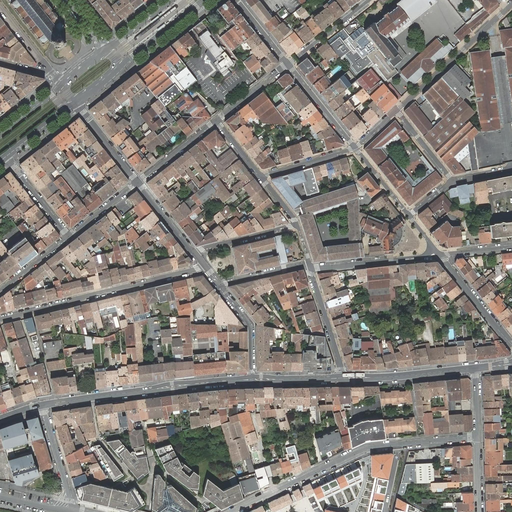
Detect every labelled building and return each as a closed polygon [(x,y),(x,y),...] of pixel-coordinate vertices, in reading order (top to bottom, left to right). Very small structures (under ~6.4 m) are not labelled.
[(41,44),(42,45),(43,44),(43,45),(44,44),(44,43),(48,40),(49,41),(50,41),(51,43),(52,42),(53,42),(53,43),(53,42),(55,44),(56,46),(56,47),(55,48),(57,50),(59,49),(60,48),(59,47),(61,45),(64,43),(65,45),(66,44),(67,43),(65,40),(64,41),(63,41),(61,39),(60,37),(60,36),(61,35),(60,34),(60,33),(59,31),(63,28),(64,28),(65,28),(64,27),(65,27),(64,26),(63,26),(60,23),(61,23),(60,22),(61,21),(60,21),(59,21),(58,20),(59,19),(54,12),(53,13),(52,12),(53,12),(52,11),(51,11),(50,10),(52,9),(46,3),(45,4),(44,2),(45,2),(44,1),(43,0),(42,0),(7,0),(11,3),(10,3),(11,4),(10,4),(11,5),(15,9),(14,9),(15,10),(16,11),(15,12),(20,18),(21,17),(22,18),(22,19),(22,20),(23,19),(24,20),(23,21),(28,28),(29,27),(30,28),(29,29),(30,29),(31,29),(32,30),(31,31),(36,38),(37,37),(38,38),(37,38),(38,39),(39,39),(42,42),(41,43),(42,43),(41,44)] [(126,0),(95,0),(91,4),(111,28),(120,20),(134,9),(126,0)] [(126,0),(134,9),(143,2),(141,0),(126,0)] [(228,0),(227,0),(217,9),(220,14),(221,14),(223,17),(224,18),(228,23),(229,22),(231,20),(235,25),(243,18),(228,0)] [(250,7),(264,24),(272,18),(265,9),(262,5),(259,2),(258,0),(250,7)] [(326,2),(324,3),(336,19),(343,13),(334,0),(328,5),(326,2)] [(333,0),(334,0),(343,13),(350,7),(344,0),(333,0)] [(398,72),(393,67),(402,59),(398,54),(397,55),(396,54),(397,53),(398,53),(389,42),(386,38),(409,20),(410,21),(435,1),(434,0),(401,0),(396,4),(398,5),(388,12),(388,11),(387,12),(383,15),(382,16),(383,17),(374,23),(373,22),(363,30),(361,27),(346,38),(356,51),(362,58),(366,55),(372,62),(374,65),(376,63),(378,66),(377,67),(387,80),(398,72)] [(477,0),(486,11),(479,16),(478,15),(477,15),(476,15),(475,15),(474,15),(473,15),(474,16),(471,19),(472,20),(467,25),(467,26),(472,32),(483,21),(500,5),(497,2),(495,0),(477,0)] [(311,14),(309,15),(311,18),(321,30),(336,19),(324,3),(322,5),(324,8),(313,16),(311,14)] [(298,9),(296,11),(302,19),(308,14),(302,6),(298,9)] [(264,24),(270,31),(278,25),(281,22),(275,15),(272,18),(264,24)] [(466,24),(467,25),(472,20),(471,19),(474,16),(473,15),(472,16),(471,17),(471,18),(470,19),(465,23),(466,24)] [(220,37),(231,51),(242,42),(246,39),(254,32),(243,18),(235,25),(233,27),(222,35),(220,37)] [(304,23),(314,36),(321,30),(311,18),(304,23)] [(294,29),(305,43),(314,36),(304,23),(301,19),(300,21),(302,24),(304,26),(298,30),(297,29),(296,27),(294,29)] [(412,24),(410,21),(409,20),(386,38),(389,42),(393,39),(412,24)] [(278,41),(280,44),(294,32),(292,30),(291,28),(292,26),(289,23),(286,26),(283,22),(281,22),(278,25),(270,31),(278,41)] [(227,23),(218,30),(222,35),(233,27),(229,23),(228,24),(227,23)] [(11,32),(4,24),(0,27),(0,40),(2,38),(11,32)] [(467,25),(466,24),(454,35),(461,42),(472,32),(467,26),(467,25)] [(511,28),(499,30),(500,35),(501,48),(504,48),(505,55),(511,105),(511,122),(511,123),(511,124),(511,28)] [(213,63),(221,74),(234,64),(220,46),(218,47),(214,42),(210,36),(211,35),(208,30),(198,37),(205,46),(216,61),(213,63)] [(19,42),(11,32),(2,38),(0,40),(0,56),(7,59),(19,42)] [(187,32),(178,40),(185,49),(190,44),(192,44),(194,47),(197,45),(187,32)] [(262,41),(254,32),(246,39),(242,42),(244,43),(246,42),(247,44),(249,46),(250,47),(248,49),(250,51),(262,41)] [(294,32),(280,44),(289,55),(304,44),(294,32)] [(340,36),(329,45),(339,57),(339,58),(345,54),(353,64),(351,65),(357,73),(372,62),(366,55),(362,58),(356,51),(353,53),(350,50),(343,41),(340,36)] [(346,38),(343,41),(350,50),(353,53),(356,51),(346,38)] [(393,39),(389,42),(398,53),(397,53),(398,54),(402,59),(407,55),(393,39)] [(420,67),(426,74),(436,65),(430,58),(440,48),(443,46),(436,39),(400,72),(407,79),(420,67)] [(178,40),(170,46),(177,56),(183,51),(186,54),(188,53),(185,49),(178,40)] [(270,52),(262,41),(250,51),(252,54),(254,52),(260,59),(264,56),(265,55),(266,56),(270,52)] [(26,51),(19,42),(7,59),(19,62),(21,55),(26,51)] [(329,45),(326,42),(316,50),(324,59),(327,63),(329,65),(331,63),(328,60),(334,56),(337,59),(339,57),(329,45)] [(196,81),(196,80),(182,62),(177,56),(170,46),(150,62),(135,73),(146,86),(148,87),(158,100),(159,101),(160,100),(164,106),(181,92),(183,90),(188,87),(196,81)] [(189,55),(190,56),(200,48),(199,47),(189,55)] [(436,65),(446,55),(440,48),(430,58),(436,65)] [(489,50),(469,53),(470,60),(470,59),(481,132),(500,129),(500,124),(490,57),(489,50)] [(21,55),(19,62),(33,65),(35,62),(26,51),(21,55)] [(279,63),(270,52),(266,56),(265,55),(264,56),(266,58),(260,62),(259,60),(258,60),(259,63),(262,66),(267,73),(279,63)] [(245,61),(243,62),(251,73),(255,71),(256,70),(257,69),(259,68),(262,66),(259,63),(258,60),(253,54),(251,56),(252,57),(253,59),(247,63),(246,62),(245,61)] [(511,122),(511,105),(505,55),(498,56),(490,57),(500,124),(511,122)] [(297,65),(304,75),(314,67),(311,62),(307,57),(297,65)] [(463,68),(457,62),(454,64),(460,71),(463,68)] [(460,71),(454,64),(441,77),(440,77),(462,100),(470,93),(464,87),(470,81),(460,71)] [(314,67),(304,75),(312,85),(325,75),(332,69),(329,65),(326,67),(328,69),(323,73),(319,67),(317,65),(315,66),(314,67)] [(0,89),(3,87),(3,84),(4,83),(9,84),(9,87),(10,89),(11,90),(13,86),(14,80),(16,71),(8,69),(0,66),(0,89)] [(407,79),(413,86),(426,74),(420,67),(407,79)] [(385,113),(397,101),(387,88),(386,87),(379,78),(370,68),(356,80),(363,88),(370,97),(373,100),(374,102),(385,113)] [(44,79),(16,71),(14,80),(24,83),(26,81),(32,90),(45,80),(44,79)] [(128,79),(120,85),(129,96),(129,98),(129,99),(146,86),(135,73),(128,79)] [(345,73),(339,78),(346,88),(349,85),(351,84),(353,83),(345,73)] [(287,86),(293,81),(288,74),(285,74),(277,80),(281,85),(280,87),(282,89),(282,90),(284,89),(287,86)] [(325,75),(312,85),(319,94),(332,84),(330,82),(329,83),(324,78),(326,76),(325,75)] [(442,119),(462,100),(440,77),(422,94),(422,95),(442,119)] [(332,84),(319,94),(327,103),(342,91),(346,88),(339,78),(332,84)] [(19,87),(26,95),(32,90),(26,81),(24,83),(14,80),(13,86),(17,88),(19,87)] [(389,83),(386,87),(387,88),(397,101),(401,97),(389,83)] [(120,85),(111,92),(115,97),(120,104),(123,101),(127,103),(129,101),(129,99),(129,98),(129,96),(120,85)] [(282,96),(297,113),(299,112),(310,102),(296,85),(289,90),(282,96)] [(263,92),(248,103),(259,118),(262,123),(288,124),(286,121),(297,113),(282,96),(289,90),(287,86),(284,89),(282,90),(273,97),(269,100),(263,92)] [(0,93),(1,96),(10,107),(19,100),(13,92),(11,90),(10,89),(9,87),(7,88),(8,90),(3,95),(1,92),(0,93)] [(13,92),(19,100),(26,95),(19,87),(17,88),(13,92)] [(370,97),(363,88),(358,92),(355,93),(354,94),(351,97),(353,99),(356,96),(359,101),(352,106),(351,105),(350,103),(351,102),(348,99),(344,103),(333,111),(340,120),(351,111),(354,109),(355,108),(361,103),(363,102),(364,101),(368,98),(370,97)] [(267,89),(263,92),(269,100),(273,97),(267,89)] [(184,91),(164,107),(171,116),(172,115),(175,115),(178,113),(180,116),(184,116),(190,117),(202,117),(205,118),(207,120),(211,117),(204,108),(204,107),(196,98),(192,101),(184,91)] [(342,91),(327,103),(333,111),(344,103),(341,100),(340,98),(343,96),(345,94),(344,93),(342,91)] [(111,92),(101,100),(105,106),(109,111),(112,115),(114,114),(115,113),(114,112),(113,110),(120,104),(115,97),(111,92)] [(0,106),(4,112),(10,107),(1,96),(0,93),(0,106)] [(88,110),(101,127),(111,119),(109,118),(105,114),(107,113),(111,119),(112,118),(115,116),(116,115),(114,114),(112,115),(109,111),(105,106),(101,100),(88,110)] [(151,106),(152,107),(154,109),(162,103),(159,101),(158,100),(151,106)] [(476,157),(474,137),(478,132),(467,120),(474,112),(462,100),(442,119),(433,127),(423,136),(454,174),(465,172),(458,163),(469,154),(469,158),(476,157)] [(296,123),(297,125),(299,123),(300,122),(305,119),(316,110),(310,102),(299,112),(302,116),(300,118),(301,120),(296,123)] [(379,118),(385,113),(374,102),(369,107),(370,108),(379,118)] [(127,138),(117,146),(127,159),(139,150),(145,145),(172,123),(175,121),(171,116),(164,107),(162,103),(154,109),(152,107),(142,115),(154,131),(138,144),(131,135),(130,135),(127,138)] [(248,103),(237,112),(245,121),(252,122),(252,120),(255,117),(257,119),(259,118),(248,103)] [(404,112),(423,136),(433,127),(417,107),(413,103),(404,112)] [(113,110),(114,112),(122,106),(120,104),(113,110)] [(370,126),(379,118),(370,108),(367,110),(366,112),(364,113),(361,116),(363,118),(364,119),(366,122),(370,126)] [(322,117),(316,110),(305,119),(300,122),(303,125),(308,122),(311,126),(322,117)] [(351,111),(340,120),(348,130),(359,121),(358,119),(356,117),(355,115),(351,111)] [(245,121),(237,112),(225,122),(233,132),(239,127),(237,124),(240,122),(242,125),(244,124),(245,123),(245,121)] [(181,128),(186,136),(192,131),(188,125),(185,122),(181,117),(175,122),(177,124),(181,128)] [(198,127),(205,121),(202,117),(190,117),(191,117),(185,122),(188,125),(193,121),(198,127)] [(311,126),(309,127),(310,128),(312,127),(315,132),(312,134),(313,136),(316,134),(329,125),(322,117),(311,126)] [(79,118),(66,128),(75,139),(77,138),(79,136),(88,129),(79,118)] [(111,119),(101,127),(106,133),(116,125),(115,123),(112,118),(111,119)] [(359,121),(348,130),(356,139),(370,126),(366,122),(365,123),(364,124),(363,123),(362,121),(364,119),(363,118),(361,120),(360,120),(359,121)] [(116,125),(106,133),(111,138),(120,131),(124,128),(127,125),(130,123),(125,120),(124,119),(116,125)] [(404,142),(409,138),(395,120),(364,149),(409,207),(442,179),(423,155),(420,157),(430,169),(433,172),(414,187),(412,187),(381,149),(382,146),(398,133),(400,137),(404,142)] [(192,131),(198,127),(193,121),(188,125),(192,131)] [(172,123),(145,145),(147,149),(150,153),(164,142),(166,140),(181,128),(177,124),(174,126),(172,123)] [(239,127),(233,132),(238,139),(251,128),(250,127),(249,128),(247,126),(246,127),(244,124),(242,125),(239,127)] [(120,131),(111,138),(117,146),(127,138),(122,131),(125,129),(126,130),(129,127),(127,125),(124,128),(120,131)] [(336,134),(329,125),(316,134),(313,136),(314,138),(316,136),(319,140),(323,138),(336,134)] [(68,158),(71,163),(85,152),(84,150),(75,139),(66,128),(52,138),(61,150),(68,158)] [(251,128),(238,139),(243,145),(254,136),(251,133),(252,133),(250,131),(252,130),(251,128)] [(77,138),(75,139),(84,150),(96,140),(88,129),(79,136),(84,144),(83,145),(77,138)] [(215,129),(196,145),(205,157),(206,158),(210,163),(219,174),(239,159),(231,149),(217,160),(208,148),(215,143),(216,144),(218,143),(220,145),(219,146),(220,147),(226,143),(215,129)] [(255,136),(254,136),(243,145),(247,150),(259,141),(261,139),(262,138),(259,133),(255,136)] [(387,148),(400,137),(398,133),(382,146),(381,149),(412,187),(414,187),(433,172),(430,169),(413,182),(387,148)] [(323,138),(327,150),(344,145),(344,144),(336,134),(323,138)] [(298,141),(299,143),(303,157),(312,155),(308,143),(307,140),(304,141),(305,144),(303,144),(302,142),(301,142),(299,136),(297,136),(297,138),(298,141)] [(52,138),(39,149),(59,174),(66,170),(61,164),(68,158),(61,150),(52,138)] [(261,139),(259,141),(247,150),(254,159),(262,152),(268,148),(266,146),(264,148),(260,150),(259,148),(262,145),(264,143),(261,139)] [(96,140),(84,150),(85,152),(90,158),(103,148),(96,140)] [(172,147),(166,140),(164,142),(169,149),(172,147)] [(313,141),(308,143),(312,155),(317,153),(313,141)] [(299,143),(287,147),(287,148),(291,161),(303,157),(299,143)] [(139,150),(127,159),(133,166),(144,157),(145,157),(142,153),(144,152),(147,149),(145,145),(139,150)] [(196,145),(188,151),(198,164),(199,163),(198,162),(205,157),(196,145)] [(90,158),(98,168),(110,158),(103,148),(90,158)] [(262,152),(254,159),(258,164),(267,157),(265,155),(271,150),(270,148),(268,149),(268,148),(262,152)] [(291,161),(287,148),(277,151),(281,164),(291,161)] [(32,155),(52,180),(59,190),(61,192),(65,198),(67,200),(75,194),(59,174),(39,149),(32,155)] [(277,151),(277,149),(273,152),(277,165),(281,164),(277,151)] [(188,151),(176,160),(184,171),(186,173),(192,180),(199,190),(211,181),(202,170),(198,164),(188,151)] [(73,164),(91,188),(105,177),(103,174),(98,168),(90,158),(85,152),(71,163),(73,164)] [(144,157),(133,166),(138,173),(150,164),(156,160),(150,153),(147,155),(145,157),(144,157)] [(20,164),(39,190),(52,180),(32,155),(20,164)] [(267,157),(258,164),(261,168),(263,169),(276,165),(269,155),(267,157)] [(350,171),(346,157),(339,160),(343,173),(350,171)] [(476,157),(469,158),(471,171),(478,169),(476,157)] [(98,168),(103,174),(106,172),(116,165),(110,158),(98,168)] [(222,203),(223,205),(225,204),(224,202),(229,197),(234,194),(238,190),(240,189),(243,187),(254,178),(239,159),(219,174),(211,181),(209,182),(216,191),(214,193),(212,195),(215,198),(218,196),(223,202),(222,203)] [(176,160),(171,164),(179,174),(181,173),(183,171),(184,171),(176,160)] [(331,162),(335,175),(337,174),(340,173),(339,171),(340,171),(341,174),(343,173),(339,160),(331,162)] [(331,162),(325,164),(328,174),(329,178),(335,176),(335,175),(331,162)] [(202,170),(211,181),(219,174),(210,163),(202,170)] [(66,170),(59,174),(75,194),(77,196),(89,212),(102,202),(91,188),(73,164),(66,170)] [(171,164),(160,172),(168,181),(173,178),(174,177),(175,178),(180,175),(179,174),(171,164)] [(325,164),(319,166),(322,176),(328,174),(325,164)] [(103,174),(105,177),(106,178),(109,176),(111,179),(121,171),(116,165),(106,172),(103,174)] [(319,166),(313,167),(316,180),(322,179),(322,176),(319,166)] [(313,167),(299,171),(302,181),(306,195),(319,192),(319,189),(316,180),(313,167)] [(108,181),(116,191),(129,181),(121,171),(111,179),(108,181)] [(296,172),(287,175),(290,185),(302,181),(299,171),(296,172)] [(10,172),(3,177),(16,193),(19,197),(27,198),(29,197),(24,190),(15,179),(10,172)] [(168,181),(160,172),(146,183),(158,198),(167,191),(175,184),(178,182),(175,178),(174,177),(173,178),(174,180),(164,188),(163,186),(168,181)] [(380,189),(367,173),(357,180),(370,197),(380,189)] [(271,180),(299,216),(299,217),(303,229),(313,262),(364,256),(362,231),(360,215),(351,216),(352,243),(350,244),(322,246),(311,212),(347,200),(358,197),(354,184),(347,187),(301,202),(289,186),(290,185),(287,175),(271,180)] [(511,175),(485,180),(487,194),(511,188),(511,175)] [(3,177),(0,179),(0,188),(15,207),(22,203),(19,200),(18,201),(13,196),(16,193),(3,177)] [(105,177),(91,188),(102,202),(116,191),(108,181),(106,178),(105,177)] [(243,187),(250,197),(261,188),(254,178),(243,187)] [(52,180),(39,190),(47,199),(59,190),(52,180)] [(192,180),(187,184),(194,193),(199,190),(192,180)] [(473,183),(473,184),(474,193),(474,195),(475,201),(475,203),(478,202),(478,199),(485,198),(485,202),(486,206),(488,206),(488,201),(487,194),(485,180),(473,183)] [(182,187),(178,182),(175,184),(178,187),(173,191),(172,189),(168,193),(167,191),(158,198),(162,203),(175,193),(175,192),(178,190),(182,187)] [(212,195),(214,193),(216,191),(209,182),(199,190),(194,193),(190,196),(198,206),(201,204),(212,195)] [(451,188),(449,190),(450,198),(459,196),(460,204),(470,202),(468,194),(474,193),(473,184),(466,185),(466,184),(457,186),(457,187),(451,188)] [(0,188),(0,205),(7,214),(15,207),(0,188)] [(250,197),(249,198),(256,207),(268,197),(261,188),(250,197)] [(59,190),(47,199),(55,210),(67,200),(65,198),(63,200),(58,194),(61,192),(59,190)] [(136,191),(127,198),(135,207),(143,200),(136,191)] [(175,193),(162,203),(169,213),(183,203),(181,201),(179,202),(175,196),(177,195),(175,192),(175,193)] [(367,215),(360,212),(360,215),(362,231),(376,237),(375,240),(377,243),(381,243),(381,244),(380,246),(369,247),(369,255),(385,254),(393,253),(392,250),(393,250),(392,246),(392,239),(392,238),(393,238),(394,237),(394,236),(395,235),(395,234),(395,233),(395,232),(395,231),(401,226),(403,224),(405,222),(406,222),(401,215),(400,216),(398,213),(387,200),(388,200),(383,193),(369,205),(371,206),(372,205),(376,209),(377,210),(382,206),(391,218),(391,220),(390,221),(387,218),(384,218),(382,221),(367,215)] [(418,218),(427,229),(436,222),(433,219),(437,216),(434,212),(438,209),(440,211),(444,208),(448,213),(448,212),(454,208),(447,200),(443,195),(419,214),(418,218)] [(74,206),(73,207),(73,208),(82,218),(89,212),(77,196),(70,201),(74,206)] [(183,203),(169,213),(177,223),(198,206),(190,196),(183,203)] [(15,207),(7,214),(13,222),(21,215),(35,204),(29,197),(27,198),(19,197),(18,198),(19,200),(22,203),(15,207)] [(254,218),(263,229),(275,226),(271,214),(270,214),(270,218),(262,220),(256,213),(266,206),(268,209),(274,205),(268,197),(256,207),(250,212),(252,215),(254,218)] [(358,197),(347,200),(350,244),(352,243),(351,216),(360,215),(360,212),(359,198),(358,197)] [(67,200),(55,210),(61,217),(73,208),(73,207),(67,200)] [(139,217),(141,219),(152,211),(143,200),(135,207),(132,209),(139,217)] [(35,204),(21,215),(25,220),(26,219),(39,209),(35,204)] [(198,206),(177,223),(182,228),(192,220),(191,219),(202,211),(204,208),(201,204),(198,206)] [(231,211),(227,205),(225,207),(223,205),(221,206),(223,208),(219,211),(223,216),(224,217),(230,212),(231,213),(232,212),(231,211)] [(237,207),(231,211),(232,212),(236,217),(239,221),(244,216),(237,207)] [(73,208),(61,217),(69,228),(70,228),(82,218),(73,208)] [(115,208),(111,211),(119,221),(121,218),(122,217),(120,215),(118,211),(115,208)] [(455,208),(454,208),(448,212),(463,219),(462,212),(455,208)] [(39,209),(26,219),(32,226),(34,225),(44,216),(39,209)] [(271,214),(275,226),(288,223),(287,221),(285,221),(282,222),(281,219),(280,217),(283,216),(278,210),(277,211),(277,213),(271,214)] [(111,211),(105,216),(120,235),(123,233),(121,231),(116,225),(120,222),(119,221),(111,211)] [(124,233),(125,237),(127,245),(127,247),(130,245),(134,242),(135,240),(160,221),(152,211),(141,219),(131,227),(127,231),(124,233)] [(223,216),(219,211),(212,217),(214,219),(216,221),(223,216)] [(192,220),(182,228),(188,236),(198,228),(193,223),(196,221),(197,222),(203,217),(201,214),(192,220)] [(38,231),(49,222),(44,216),(34,225),(32,226),(30,227),(32,230),(35,227),(38,231)] [(105,216),(99,220),(108,233),(110,235),(110,236),(113,240),(117,239),(117,236),(120,235),(105,216)] [(224,217),(223,216),(216,221),(217,223),(218,224),(220,222),(225,218),(224,217)] [(239,221),(249,233),(256,231),(247,220),(244,216),(239,221)] [(139,217),(125,228),(127,231),(131,227),(141,219),(139,217)] [(214,219),(212,217),(204,223),(206,225),(214,219)] [(228,223),(238,235),(249,233),(239,221),(236,217),(235,218),(228,223)] [(247,220),(256,231),(263,229),(254,218),(251,220),(249,218),(247,220)] [(99,220),(95,224),(106,239),(110,236),(110,235),(108,233),(99,220)] [(446,220),(430,233),(440,244),(439,245),(446,248),(447,247),(462,246),(461,240),(466,240),(465,231),(460,232),(460,226),(452,227),(450,226),(446,220)] [(168,232),(160,221),(135,240),(140,246),(144,251),(146,249),(152,244),(156,242),(168,232)] [(218,224),(228,238),(238,235),(228,223),(227,221),(226,222),(227,224),(224,226),(220,222),(218,224)] [(493,224),(489,224),(489,226),(490,238),(511,235),(511,221),(504,222),(502,221),(499,223),(493,223),(493,224)] [(27,239),(32,246),(41,240),(54,229),(49,222),(38,231),(35,233),(39,238),(34,241),(30,237),(27,239)] [(21,223),(17,227),(22,233),(26,231),(26,230),(21,223)] [(210,231),(218,241),(228,238),(218,224),(217,223),(215,224),(217,226),(212,230),(210,228),(209,229),(210,231)] [(95,224),(77,237),(85,248),(92,257),(93,256),(104,254),(113,251),(114,257),(121,255),(119,247),(118,242),(114,242),(113,246),(112,246),(108,241),(106,239),(95,224)] [(402,229),(401,226),(395,231),(395,232),(395,233),(395,234),(395,235),(394,236),(394,237),(393,238),(392,238),(392,239),(392,246),(393,246),(395,245),(397,243),(400,240),(401,238),(402,234),(402,232),(402,229)] [(489,226),(478,227),(478,232),(479,240),(480,244),(491,243),(490,238),(489,226)] [(198,228),(188,236),(196,246),(218,241),(210,231),(209,233),(205,235),(203,232),(201,233),(198,228)] [(41,240),(46,246),(60,236),(54,229),(41,240)] [(26,231),(22,233),(25,237),(27,239),(30,237),(26,231)] [(173,237),(168,232),(156,242),(157,243),(158,242),(160,244),(159,245),(159,246),(164,244),(173,237)] [(281,235),(273,237),(276,247),(278,255),(280,264),(287,263),(287,261),(281,235)] [(7,250),(20,267),(38,253),(25,237),(7,250)] [(77,237),(67,245),(76,257),(80,262),(86,257),(89,261),(83,266),(85,268),(86,269),(96,266),(93,256),(92,257),(85,248),(77,237)] [(177,242),(173,237),(164,244),(167,247),(165,249),(162,250),(162,251),(165,250),(167,249),(168,249),(172,246),(177,242)] [(276,247),(273,237),(232,247),(238,274),(280,264),(278,255),(272,256),(257,260),(255,252),(270,248),(276,247)] [(0,240),(0,254),(4,259),(10,254),(7,250),(0,240)] [(32,246),(38,253),(46,246),(41,240),(32,246)] [(184,252),(177,242),(172,246),(175,259),(184,252)] [(67,245),(61,250),(76,270),(79,273),(81,272),(77,267),(78,267),(72,260),(76,257),(67,245)] [(119,247),(121,255),(122,258),(125,257),(127,262),(128,261),(128,264),(127,264),(128,269),(125,270),(128,281),(135,279),(128,250),(127,247),(127,245),(119,247)] [(175,259),(172,246),(168,249),(167,249),(169,255),(172,255),(173,257),(169,258),(172,270),(178,268),(175,259)] [(270,250),(270,248),(255,252),(257,260),(272,256),(271,254),(258,257),(257,253),(270,250)] [(131,249),(128,250),(135,279),(143,277),(140,266),(135,267),(133,260),(134,260),(131,249)] [(61,250),(45,262),(52,271),(54,274),(59,280),(61,278),(65,275),(65,276),(69,274),(68,271),(65,273),(59,266),(58,267),(56,265),(61,261),(61,262),(63,261),(72,272),(73,273),(76,270),(61,250)] [(113,251),(104,254),(106,264),(109,263),(108,257),(111,257),(113,262),(115,262),(115,259),(114,257),(113,251)] [(140,266),(143,277),(150,275),(146,260),(144,252),(140,253),(143,262),(139,263),(140,266)] [(188,257),(184,252),(175,259),(178,268),(192,265),(193,262),(188,257)] [(511,258),(511,253),(501,254),(503,269),(504,271),(506,270),(506,267),(505,264),(511,263),(511,258)] [(10,254),(4,259),(0,261),(0,265),(8,277),(20,267),(10,254)] [(104,254),(93,256),(96,266),(86,269),(89,274),(97,272),(98,275),(101,287),(112,285),(108,269),(106,264),(104,254)] [(121,255),(114,257),(115,259),(119,258),(121,268),(117,269),(121,282),(128,281),(125,270),(122,258),(121,255)] [(169,257),(156,261),(159,273),(172,270),(169,258),(169,257)] [(455,263),(459,269),(466,264),(462,258),(457,259),(455,263)] [(149,259),(146,260),(150,275),(159,273),(156,261),(156,259),(149,261),(149,259)] [(466,264),(459,269),(464,275),(471,269),(475,268),(469,259),(467,263),(466,264)] [(436,261),(424,262),(426,277),(437,275),(444,270),(438,262),(436,261)] [(45,262),(42,265),(49,274),(52,271),(45,262)] [(416,275),(416,279),(424,278),(424,281),(426,280),(426,277),(424,262),(414,263),(416,275)] [(414,263),(405,264),(406,276),(416,275),(414,263)] [(388,266),(388,274),(389,286),(390,300),(395,300),(394,289),(393,289),(393,286),(394,284),(397,283),(397,285),(403,285),(403,283),(407,281),(406,276),(405,264),(398,265),(399,272),(397,272),(396,265),(388,266)] [(0,279),(2,282),(8,277),(0,265),(0,279)] [(42,265),(37,269),(44,277),(44,278),(45,278),(45,277),(49,274),(42,265)] [(369,315),(391,312),(390,300),(389,286),(388,274),(388,266),(365,268),(366,275),(367,275),(368,289),(370,308),(369,308),(369,315)] [(108,269),(112,285),(121,282),(117,269),(117,267),(108,269)] [(81,272),(79,273),(81,277),(89,274),(86,269),(85,268),(81,272)] [(352,278),(347,280),(348,282),(349,285),(349,287),(357,285),(362,283),(366,282),(367,282),(366,275),(365,268),(355,270),(357,278),(352,279),(352,278)] [(37,269),(30,274),(38,284),(40,281),(42,280),(45,279),(44,278),(44,277),(37,269)] [(291,272),(281,275),(284,285),(294,282),(297,290),(299,289),(308,286),(303,269),(291,272)] [(471,269),(464,275),(471,284),(481,276),(477,272),(476,273),(475,274),(473,271),(471,269)] [(79,273),(76,270),(73,273),(79,281),(74,282),(73,280),(69,276),(70,275),(69,274),(65,276),(70,283),(72,294),(83,292),(81,282),(79,277),(81,277),(79,273)] [(452,279),(444,270),(437,275),(427,283),(427,290),(432,286),(433,287),(438,283),(441,287),(452,279)] [(481,276),(471,284),(477,291),(488,281),(496,276),(493,272),(491,270),(487,271),(490,275),(485,279),(484,277),(485,276),(483,274),(481,276)] [(317,274),(322,289),(339,283),(338,278),(337,272),(317,274)] [(30,274),(24,279),(25,287),(26,290),(27,293),(30,292),(31,292),(30,290),(36,286),(38,284),(30,274)] [(81,282),(83,292),(101,287),(98,275),(87,278),(88,281),(81,282)] [(194,277),(191,278),(192,278),(193,279),(194,286),(196,285),(205,296),(213,289),(202,275),(194,277)] [(275,292),(283,308),(283,309),(291,306),(287,293),(284,285),(281,275),(268,277),(273,288),(275,292)] [(264,291),(265,292),(272,289),(274,292),(275,292),(273,288),(268,277),(257,280),(264,291)] [(60,285),(63,297),(72,294),(70,283),(62,285),(61,278),(59,280),(60,285)] [(191,278),(185,279),(187,288),(189,296),(190,302),(190,303),(193,301),(190,287),(194,286),(193,279),(192,278),(191,278)] [(190,303),(190,302),(189,296),(187,288),(185,279),(171,283),(175,298),(175,299),(176,306),(179,315),(190,314),(192,309),(190,303)] [(452,279),(441,287),(436,291),(433,294),(436,298),(442,294),(443,295),(446,293),(456,285),(452,279)] [(54,287),(57,298),(63,297),(60,285),(59,280),(53,281),(54,287)] [(252,281),(253,287),(253,288),(258,293),(259,295),(264,291),(257,280),(252,281)] [(228,287),(238,299),(253,287),(252,281),(246,282),(237,284),(228,287)] [(488,281),(477,291),(482,297),(495,286),(491,281),(490,282),(488,281)] [(20,282),(10,290),(15,309),(26,306),(23,294),(23,291),(22,288),(20,282)] [(45,288),(48,301),(57,298),(54,287),(50,288),(48,283),(44,284),(45,288)] [(142,290),(139,291),(144,313),(149,312),(150,312),(148,303),(158,300),(159,302),(167,300),(171,299),(171,300),(174,300),(175,306),(176,306),(175,299),(175,298),(171,283),(144,289),(142,290)] [(339,283),(322,289),(324,295),(335,291),(334,289),(340,287),(339,283)] [(461,292),(456,285),(446,293),(451,300),(461,292)] [(495,286),(482,297),(487,303),(496,296),(492,292),(495,289),(496,288),(495,286)] [(253,287),(238,299),(242,305),(251,298),(250,296),(253,294),(254,295),(258,293),(253,288),(253,287)] [(30,292),(33,304),(48,301),(45,288),(43,289),(31,292),(30,292)] [(335,291),(324,295),(326,301),(345,295),(349,294),(350,293),(352,293),(350,288),(336,293),(335,291)] [(211,300),(214,290),(213,289),(205,296),(198,299),(193,301),(190,303),(192,309),(202,304),(203,304),(210,300),(211,300)] [(287,293),(291,306),(292,307),(301,304),(313,300),(311,295),(297,300),(294,293),(299,291),(299,289),(297,290),(287,293)] [(10,290),(3,296),(7,311),(15,309),(10,290)] [(216,301),(218,295),(214,290),(211,300),(210,300),(215,306),(215,304),(216,301)] [(126,294),(134,323),(140,321),(146,319),(148,318),(149,318),(151,318),(150,315),(149,312),(144,313),(139,291),(126,294)] [(23,294),(26,306),(33,304),(30,292),(27,293),(23,294)] [(259,295),(258,293),(254,295),(254,296),(261,306),(265,303),(259,295)] [(344,303),(345,302),(344,299),(346,299),(345,298),(351,296),(350,293),(349,294),(345,295),(326,301),(328,308),(344,303)] [(501,295),(500,293),(496,296),(487,303),(491,309),(501,302),(503,300),(502,299),(501,300),(499,297),(501,295)] [(124,328),(125,345),(135,344),(134,324),(134,323),(126,294),(120,295),(123,310),(124,312),(126,319),(127,325),(127,326),(128,326),(124,328)] [(122,312),(124,312),(123,310),(120,295),(113,297),(117,312),(122,310),(122,312)] [(216,324),(227,324),(227,323),(241,323),(236,317),(231,311),(218,295),(216,301),(220,304),(217,306),(215,304),(215,306),(214,307),(216,324)] [(459,307),(468,300),(464,295),(455,302),(459,307)] [(242,305),(250,315),(259,309),(256,305),(254,307),(250,302),(255,299),(253,296),(251,298),(242,305)] [(120,322),(119,320),(117,312),(113,297),(106,299),(96,301),(102,325),(107,324),(105,314),(107,313),(106,308),(110,307),(114,323),(115,323),(120,322)] [(439,311),(440,312),(441,312),(442,312),(446,308),(448,307),(441,297),(434,302),(440,310),(439,311)] [(294,314),(295,317),(304,314),(316,311),(313,300),(301,304),(303,311),(294,314)] [(461,314),(471,311),(471,310),(476,310),(468,300),(459,307),(461,310),(461,314)] [(102,325),(96,301),(89,303),(94,321),(97,320),(99,327),(102,326),(102,325)] [(491,309),(496,316),(507,307),(503,302),(502,303),(501,302),(491,309)] [(94,321),(89,303),(80,305),(85,327),(87,327),(86,323),(92,322),(93,325),(95,325),(94,321)] [(263,327),(263,326),(263,323),(270,317),(264,309),(266,307),(268,310),(270,309),(265,303),(261,306),(262,306),(259,309),(250,315),(257,324),(256,326),(263,327)] [(344,309),(349,308),(349,306),(345,307),(344,303),(328,308),(330,314),(344,309)] [(87,334),(85,327),(80,305),(74,307),(77,319),(80,333),(87,334)] [(496,316),(501,322),(511,313),(511,312),(511,309),(511,310),(510,309),(511,309),(509,306),(507,307),(496,316)] [(74,307),(67,308),(71,323),(73,332),(76,333),(73,320),(77,319),(74,307)] [(330,314),(332,320),(343,317),(350,315),(353,313),(351,307),(349,308),(344,309),(330,314)] [(67,308),(61,310),(64,322),(64,325),(71,323),(67,308)] [(61,310),(49,313),(52,325),(64,322),(61,310)] [(297,332),(299,332),(299,330),(295,317),(294,314),(292,310),(289,311),(297,332)] [(316,311),(304,314),(308,327),(310,327),(320,324),(316,311)] [(49,313),(34,316),(38,330),(51,327),(52,325),(49,313)] [(501,322),(506,328),(511,323),(511,313),(501,322)] [(277,328),(279,329),(283,326),(274,314),(273,315),(275,318),(273,321),(277,326),(277,328)] [(173,361),(174,378),(184,376),(194,375),(193,363),(192,355),(191,338),(191,335),(190,324),(189,317),(189,316),(186,316),(169,317),(170,328),(171,342),(172,348),(172,351),(172,352),(173,361)] [(32,317),(24,319),(28,330),(35,328),(32,317)] [(332,320),(334,326),(347,322),(351,321),(351,318),(345,320),(343,317),(332,320)] [(121,328),(127,325),(126,319),(119,320),(120,322),(120,325),(121,328)] [(135,344),(135,347),(137,363),(137,366),(138,382),(149,381),(152,381),(151,364),(148,364),(147,365),(146,363),(144,363),(145,365),(143,365),(140,325),(147,324),(146,319),(140,321),(134,323),(134,324),(135,344)] [(19,320),(11,322),(15,333),(17,340),(19,346),(24,361),(25,364),(33,362),(28,345),(25,337),(23,332),(19,320)] [(11,322),(3,324),(7,336),(11,335),(12,337),(13,337),(14,341),(17,340),(15,333),(11,322)] [(348,338),(352,338),(352,337),(351,334),(350,334),(348,335),(346,328),(348,327),(349,327),(347,322),(334,326),(338,337),(348,338)] [(227,324),(227,332),(239,331),(247,331),(241,323),(227,323),(227,324)] [(203,324),(195,324),(196,335),(216,333),(216,335),(218,352),(205,354),(205,363),(206,374),(214,373),(226,372),(225,359),(229,359),(229,351),(228,346),(228,340),(227,332),(227,324),(216,324),(203,324)] [(312,333),(324,334),(320,324),(310,327),(312,333)] [(256,326),(256,338),(256,345),(268,345),(268,338),(273,338),(273,336),(273,328),(263,326),(263,327),(256,326)] [(171,342),(170,328),(163,329),(160,329),(161,343),(171,342)] [(239,331),(227,332),(228,340),(231,340),(235,338),(239,338),(239,331)] [(239,351),(247,351),(247,341),(247,331),(239,331),(239,338),(239,343),(239,351)] [(510,353),(493,331),(494,341),(495,357),(509,356),(510,353)] [(291,354),(291,370),(302,370),(302,362),(301,362),(302,354),(303,349),(304,334),(303,334),(301,333),(300,333),(291,332),(291,333),(291,339),(295,339),(296,339),(296,341),(295,354),(291,354)] [(324,336),(304,334),(303,344),(315,346),(315,350),(303,349),(302,354),(301,362),(302,362),(302,370),(333,370),(334,368),(324,336)] [(92,345),(91,336),(87,335),(85,335),(87,354),(93,353),(92,345)] [(413,366),(421,365),(418,349),(416,349),(414,350),(412,346),(410,340),(410,338),(409,335),(407,335),(408,336),(405,337),(405,339),(406,344),(409,353),(413,366)] [(360,369),(376,369),(374,357),(372,340),(372,336),(369,336),(370,341),(361,341),(360,369)] [(341,348),(352,344),(352,342),(350,343),(348,338),(338,337),(341,348)] [(352,369),(360,369),(361,341),(361,338),(352,338),(352,342),(352,344),(352,346),(352,352),(352,353),(352,359),(352,364),(352,369)] [(376,369),(385,369),(380,356),(378,343),(377,339),(372,340),(374,357),(376,369)] [(14,341),(10,342),(12,348),(19,346),(17,340),(14,341)] [(385,369),(399,367),(396,359),(394,353),(390,342),(390,340),(386,341),(388,349),(382,350),(381,343),(378,343),(380,356),(385,369)] [(458,361),(466,360),(464,341),(464,340),(458,341),(458,346),(457,346),(458,361)] [(466,360),(476,359),(475,347),(473,348),(472,340),(464,341),(466,360)] [(475,347),(476,359),(484,358),(483,346),(482,346),(482,344),(479,343),(478,343),(477,340),(474,340),(475,347)] [(483,346),(484,358),(495,357),(494,341),(491,342),(488,342),(488,345),(486,346),(485,340),(482,340),(482,346),(483,346)] [(444,347),(446,362),(458,361),(457,346),(456,341),(449,342),(449,347),(448,347),(444,347)] [(437,363),(446,362),(444,347),(444,342),(443,342),(440,343),(441,347),(438,347),(438,342),(435,342),(435,348),(437,363)] [(434,364),(437,363),(435,348),(433,348),(429,348),(429,343),(424,344),(425,348),(429,364),(434,364)] [(341,348),(343,356),(352,353),(352,352),(350,347),(352,346),(352,344),(341,348)] [(409,353),(406,344),(396,348),(397,352),(394,353),(396,359),(399,367),(413,366),(409,353)] [(421,365),(429,364),(425,348),(422,348),(421,344),(417,345),(418,349),(421,365)] [(268,345),(256,345),(256,355),(256,371),(270,371),(272,371),(271,353),(268,353),(268,345)] [(17,363),(19,370),(26,367),(25,364),(24,361),(19,346),(12,348),(17,363)] [(135,347),(126,348),(126,353),(132,353),(133,360),(134,364),(127,364),(127,366),(128,384),(138,382),(137,366),(137,363),(135,347)] [(272,371),(283,371),(283,349),(282,349),(279,349),(279,353),(271,353),(272,371)] [(230,351),(229,351),(229,359),(225,359),(226,372),(238,371),(247,371),(248,371),(247,351),(239,351),(232,351),(230,351)] [(73,364),(94,361),(93,357),(93,353),(87,354),(83,354),(83,352),(77,353),(74,353),(71,354),(71,355),(73,364)] [(122,366),(121,366),(121,368),(119,368),(119,364),(119,363),(120,363),(119,354),(116,354),(117,363),(117,364),(117,365),(119,385),(128,384),(127,366),(127,364),(126,353),(122,353),(122,366)] [(348,370),(352,369),(352,364),(350,359),(352,359),(352,353),(343,356),(348,370)] [(193,363),(194,375),(206,374),(205,363),(205,354),(192,355),(193,363)] [(158,363),(151,364),(152,381),(164,379),(163,363),(163,356),(158,357),(158,363)] [(94,368),(96,388),(106,387),(105,367),(102,368),(102,371),(96,371),(96,368),(97,368),(96,357),(93,357),(94,361),(94,368)] [(51,361),(46,361),(48,370),(66,367),(66,366),(65,358),(51,361)] [(163,363),(164,379),(174,378),(173,361),(171,362),(163,363)] [(26,368),(36,397),(51,395),(51,394),(42,363),(42,362),(39,363),(39,364),(34,365),(26,368)] [(119,385),(117,365),(114,366),(106,366),(105,367),(106,387),(119,385)] [(19,386),(24,401),(29,399),(36,397),(26,368),(26,367),(19,370),(19,371),(16,372),(17,379),(19,386)] [(67,375),(69,392),(77,391),(74,370),(66,371),(67,375)] [(508,373),(500,374),(501,386),(509,385),(508,373)] [(500,374),(491,375),(493,389),(501,388),(500,374)] [(50,378),(55,394),(69,392),(67,375),(50,378)] [(493,389),(491,375),(483,376),(483,401),(494,401),(493,396),(493,389)] [(467,378),(459,379),(461,395),(461,398),(461,400),(471,399),(470,381),(467,378)] [(9,379),(7,380),(8,383),(9,384),(10,389),(16,404),(20,402),(15,387),(15,384),(11,385),(10,383),(11,383),(9,379)] [(459,379),(444,380),(446,394),(447,396),(461,395),(459,379)] [(444,380),(436,381),(438,395),(438,397),(439,397),(439,395),(444,394),(446,394),(444,380)] [(436,381),(427,382),(429,396),(438,395),(436,381)] [(427,382),(419,383),(422,405),(423,417),(423,422),(424,434),(434,433),(432,419),(431,412),(431,408),(429,396),(427,382)] [(0,385),(4,399),(6,407),(16,404),(10,389),(9,384),(8,383),(0,385)] [(418,417),(418,422),(421,422),(423,422),(423,417),(422,405),(419,383),(413,383),(418,416),(418,417)] [(15,387),(20,402),(22,402),(24,401),(19,386),(17,387),(15,387)] [(362,386),(350,387),(351,402),(363,399),(362,386)] [(378,386),(362,386),(363,399),(372,396),(371,395),(379,393),(379,391),(378,386)] [(288,388),(282,388),(284,408),(285,412),(287,412),(286,406),(289,405),(289,412),(291,412),(291,406),(295,406),(295,408),(295,411),(298,411),(297,409),(303,408),(303,411),(304,411),(308,411),(310,411),(310,406),(309,387),(288,388)] [(316,387),(309,387),(310,406),(310,411),(314,410),(316,423),(320,423),(319,410),(317,405),(317,403),(317,398),(316,387)] [(324,387),(316,387),(317,398),(321,397),(324,397),(325,397),(324,387)] [(331,387),(324,387),(325,397),(325,401),(325,404),(332,404),(331,387)] [(338,387),(331,387),(332,404),(332,410),(337,428),(338,430),(343,429),(339,413),(338,410),(342,409),(341,406),(340,404),(340,403),(339,396),(338,387)] [(350,387),(338,387),(339,396),(340,403),(340,404),(341,406),(342,405),(342,403),(350,403),(351,402),(350,387)] [(246,410),(246,412),(248,411),(248,410),(254,409),(254,408),(254,402),(253,388),(244,389),(245,403),(246,410)] [(253,388),(254,402),(260,402),(260,410),(261,414),(266,413),(266,416),(276,415),(274,409),(271,409),(264,410),(264,402),(263,388),(253,388)] [(273,388),(263,388),(264,402),(264,410),(271,409),(271,408),(269,408),(268,402),(274,402),(273,388)] [(274,409),(276,415),(278,423),(281,431),(285,429),(290,428),(285,412),(284,408),(282,388),(273,388),(274,402),(274,409)] [(228,404),(227,389),(217,390),(218,407),(226,407),(228,406),(228,404)] [(237,404),(236,389),(227,389),(228,404),(228,406),(230,406),(230,404),(237,404)] [(245,403),(244,389),(236,389),(237,404),(245,403)] [(406,391),(402,391),(403,401),(407,401),(407,403),(412,402),(410,391),(410,389),(406,389),(406,391)] [(217,390),(207,391),(208,406),(209,408),(218,407),(217,390)] [(391,392),(388,392),(388,402),(392,402),(392,404),(396,403),(395,390),(391,390),(391,392)] [(399,390),(395,390),(396,403),(400,403),(400,401),(403,401),(402,391),(399,391),(399,390)] [(207,391),(198,392),(199,407),(208,406),(207,391)] [(384,391),(379,391),(379,393),(381,404),(385,404),(385,402),(388,402),(388,392),(384,392),(384,391)] [(198,392),(187,394),(189,408),(199,407),(198,392)] [(187,394),(178,395),(179,410),(189,408),(187,394)] [(171,396),(172,410),(173,413),(179,412),(179,410),(178,395),(171,396)] [(157,435),(157,441),(168,437),(175,434),(174,428),(173,418),(173,416),(170,416),(170,418),(168,418),(167,411),(172,410),(171,396),(159,397),(155,398),(145,399),(147,418),(163,416),(164,420),(165,426),(155,427),(148,428),(149,436),(157,435)] [(143,419),(147,418),(145,399),(141,400),(137,400),(140,419),(143,419)] [(131,431),(133,429),(132,423),(134,420),(140,419),(137,400),(124,402),(129,431),(131,431)] [(120,433),(129,432),(129,431),(124,402),(111,403),(113,412),(116,412),(119,427),(119,430),(120,433)] [(111,403),(95,405),(99,430),(119,427),(116,412),(113,412),(111,403)] [(90,406),(78,408),(81,424),(83,424),(93,422),(90,406)] [(243,434),(237,414),(229,416),(230,421),(227,422),(226,407),(218,407),(219,414),(219,420),(221,425),(223,431),(229,449),(232,461),(236,460),(249,456),(246,444),(243,434)] [(229,416),(237,414),(237,407),(228,407),(229,416)] [(78,408),(69,409),(75,420),(77,425),(78,425),(79,428),(81,431),(82,430),(80,425),(81,424),(78,408)] [(52,412),(56,427),(66,424),(67,423),(73,420),(75,424),(75,425),(77,425),(75,420),(69,409),(52,412)] [(200,416),(201,425),(210,423),(209,414),(209,409),(201,410),(199,410),(200,416)] [(445,421),(441,421),(442,433),(449,432),(448,416),(448,412),(448,410),(445,410),(439,411),(439,413),(445,412),(446,416),(445,416),(445,421)] [(248,411),(246,412),(237,414),(243,434),(254,431),(250,418),(252,417),(251,414),(251,413),(249,414),(248,411)] [(219,414),(209,414),(210,423),(210,428),(221,425),(219,420),(219,414)] [(448,416),(449,432),(464,430),(463,416),(462,414),(448,416)] [(499,415),(483,415),(484,423),(498,422),(499,422),(499,415)] [(11,469),(38,460),(32,440),(43,437),(37,416),(23,420),(15,422),(0,428),(0,436),(6,455),(11,469)] [(190,421),(191,428),(201,425),(200,416),(190,416),(190,421)] [(410,419),(406,419),(407,429),(411,429),(411,430),(416,430),(416,429),(414,419),(414,416),(409,417),(410,419)] [(471,416),(463,416),(464,430),(464,431),(470,430),(471,428),(471,416)] [(403,417),(399,418),(400,431),(404,431),(404,430),(407,429),(406,419),(403,419),(403,417)] [(395,420),(391,420),(392,431),(396,430),(396,432),(400,431),(399,418),(395,418),(395,420)] [(349,435),(351,447),(361,443),(370,439),(370,440),(384,438),(385,438),(384,433),(384,429),(382,419),(368,420),(368,419),(362,420),(356,422),(352,423),(352,425),(347,427),(349,435)] [(388,419),(382,419),(384,429),(384,433),(389,432),(389,431),(392,431),(391,420),(388,421),(388,419)] [(432,419),(434,433),(442,433),(441,421),(436,422),(436,419),(432,419)] [(93,422),(83,424),(84,433),(95,431),(93,422)] [(66,424),(56,427),(58,433),(68,430),(68,428),(67,426),(66,424)] [(81,431),(79,428),(75,430),(73,430),(78,440),(80,440),(81,440),(83,439),(84,439),(82,434),(81,431)] [(319,437),(315,439),(321,461),(344,450),(340,437),(337,428),(333,429),(334,430),(322,436),(322,435),(319,436),(319,437)] [(129,432),(131,448),(133,447),(144,445),(141,429),(135,430),(133,429),(131,431),(129,431),(129,432)] [(484,438),(497,438),(497,436),(494,436),(494,432),(496,432),(496,429),(484,430),(484,438)] [(68,430),(58,433),(61,444),(72,441),(75,441),(74,438),(71,439),(68,430)] [(88,442),(96,440),(95,437),(96,437),(95,431),(84,433),(86,439),(88,442)] [(257,441),(254,431),(243,434),(246,444),(252,443),(257,441)] [(149,436),(151,443),(157,441),(157,435),(149,436)] [(340,437),(344,450),(351,447),(349,435),(340,437)] [(52,466),(43,437),(32,440),(38,460),(40,470),(52,466)] [(502,441),(502,438),(497,438),(484,438),(484,450),(502,449),(503,449),(502,441)] [(148,471),(144,445),(133,447),(134,452),(129,453),(119,439),(107,441),(137,479),(148,471)] [(72,441),(61,444),(65,456),(75,451),(72,441)] [(260,490),(266,487),(252,443),(246,444),(249,456),(250,457),(254,471),(254,472),(260,490)] [(123,475),(99,444),(93,446),(113,480),(123,475)] [(199,475),(177,459),(170,444),(154,449),(166,470),(196,494),(199,475)] [(287,444),(285,445),(287,454),(289,460),(292,470),(293,474),(297,472),(293,462),(293,459),(291,458),(287,444)] [(75,451),(65,456),(67,463),(84,458),(84,456),(82,451),(89,448),(87,445),(84,446),(75,451)] [(470,445),(459,446),(459,456),(459,459),(472,458),(472,447),(470,445)] [(502,464),(502,449),(484,450),(484,465),(495,464),(502,464)] [(298,455),(296,450),(293,451),(295,459),(296,458),(296,461),(295,461),(298,472),(302,470),(298,455)] [(302,470),(310,466),(306,453),(298,455),(302,470)] [(391,453),(371,455),(370,476),(377,476),(388,479),(393,454),(391,453)] [(285,459),(284,460),(287,472),(292,470),(289,460),(287,454),(285,455),(285,457),(286,461),(285,461),(285,459)] [(90,464),(97,462),(93,455),(90,456),(93,461),(89,462),(90,464)] [(67,463),(69,470),(80,467),(79,463),(90,460),(89,457),(84,458),(67,463)] [(254,471),(250,457),(245,458),(249,472),(254,471)] [(287,472),(284,460),(282,460),(283,462),(282,462),(281,459),(278,459),(279,461),(279,463),(282,473),(287,472)] [(38,460),(11,469),(16,483),(24,485),(36,476),(42,474),(40,470),(38,460)] [(277,461),(274,461),(278,474),(282,473),(279,463),(279,461),(277,462),(277,461)] [(94,471),(101,469),(97,462),(90,464),(89,464),(91,472),(94,471)] [(407,483),(417,483),(433,482),(432,463),(416,464),(406,464),(398,493),(404,496),(407,483)] [(511,464),(502,464),(495,464),(484,465),(485,476),(495,476),(495,473),(495,469),(511,468),(511,464)] [(69,470),(71,478),(86,473),(86,471),(82,472),(80,467),(69,470)] [(358,468),(312,489),(313,492),(317,500),(361,479),(361,474),(358,468)] [(104,478),(106,478),(101,469),(94,471),(97,480),(104,478)] [(244,498),(260,490),(254,472),(241,477),(238,478),(239,482),(244,498)] [(71,478),(74,487),(87,483),(92,482),(91,480),(86,481),(84,476),(89,475),(88,473),(86,473),(71,478)] [(155,474),(150,511),(193,511),(195,507),(166,481),(167,488),(164,488),(164,481),(159,474),(155,474)] [(449,482),(459,481),(472,481),(472,474),(460,474),(457,474),(448,474),(448,478),(449,482)] [(511,479),(511,475),(502,476),(495,476),(485,476),(485,484),(501,483),(502,483),(502,479),(511,479)] [(380,511),(388,479),(377,476),(368,511),(380,511)] [(239,482),(222,490),(207,478),(202,495),(220,509),(244,498),(239,482)] [(87,483),(74,487),(77,498),(131,511),(144,503),(134,487),(126,491),(87,483)] [(501,485),(501,483),(485,484),(485,492),(502,492),(505,492),(509,492),(511,491),(511,490),(506,490),(502,490),(501,485)] [(312,489),(309,484),(251,511),(252,511),(270,511),(313,492),(312,489)] [(457,493),(455,493),(455,495),(461,495),(461,502),(463,502),(463,503),(473,502),(473,492),(457,493)] [(404,511),(407,503),(397,498),(394,511),(404,511)] [(511,499),(509,499),(508,499),(505,500),(499,500),(498,500),(485,500),(485,511),(496,511),(499,511),(499,502),(511,502),(511,505),(511,504),(511,499)] [(473,510),(473,502),(463,503),(463,502),(461,502),(460,502),(457,502),(457,511),(473,510)]
